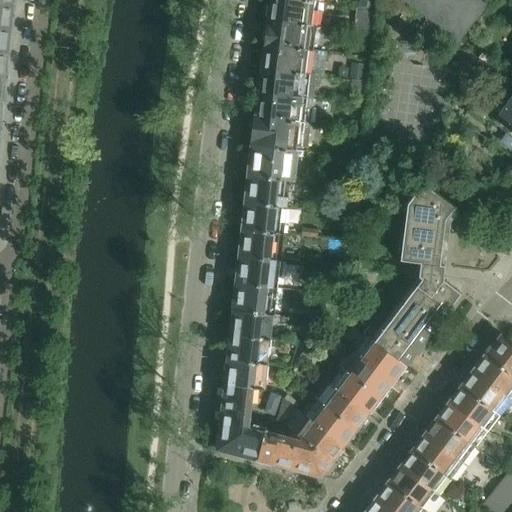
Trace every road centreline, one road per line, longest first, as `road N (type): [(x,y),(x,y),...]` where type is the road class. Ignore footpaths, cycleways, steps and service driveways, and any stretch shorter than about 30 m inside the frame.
road 1 (residential): [(170,511),(229,0)]
road 2 (residential): [(43,0),(14,275)]
road 3 (residential): [(510,292),(427,389),(342,511)]
